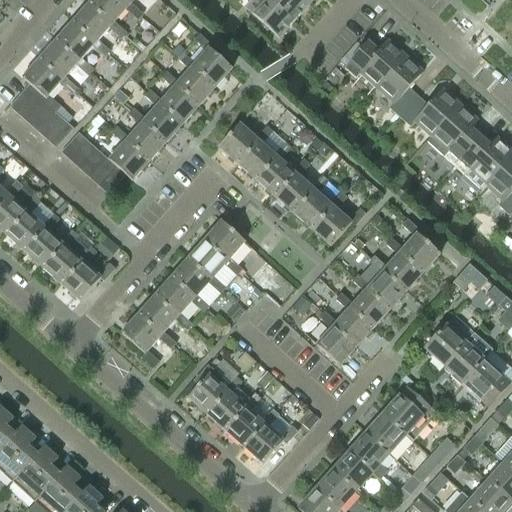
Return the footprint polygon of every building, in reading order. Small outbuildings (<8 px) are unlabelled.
[(112,28),(109,30),(121,41),(126,35),(114,24),(125,12),(128,9),(118,0),(93,0),(88,7),(112,28)] [(118,0),(128,9),(125,12),(137,22),(142,17),(130,6),(135,0),(118,0)] [(292,24),(266,0),(252,0),(244,10),(278,40),(292,24)] [(266,0),(292,24),(307,7),(298,0),(266,0)] [(95,46),(92,49),(104,60),(110,54),(97,43),(109,30),(112,28),(88,7),(72,25),(95,46)] [(78,65),(76,68),(88,78),(93,73),(81,62),(92,49),(95,46),(72,25),(55,43),(78,65)] [(206,54),(194,67),(192,70),(215,90),(231,72),(208,51),(211,48),(198,37),(193,42),(206,54)] [(362,50),(344,71),(354,80),(358,76),(375,91),(404,58),(386,42),(376,53),(366,44),(361,49),(362,50)] [(62,84),(59,86),(72,97),(77,91),(65,81),(76,68),(78,65),(55,43),(39,62),(62,84)] [(189,73),(179,84),(176,88),(198,109),(215,90),(192,70),(194,67),(182,56),(177,62),(189,73)] [(404,58),(375,91),(392,106),(388,110),(398,120),(417,99),(407,90),(422,74),(404,58)] [(42,106),(55,116),(60,110),(48,99),(59,86),(62,84),(39,62),(21,81),(29,88),(45,103),(42,106)] [(173,91),(162,104),(159,107),(183,126),(198,109),(176,88),(179,84),(178,85),(166,74),(160,80),(173,91)] [(9,110),(46,143),(64,123),(55,116),(42,106),(45,103),(29,88),(9,110)] [(417,99),(398,120),(409,129),(413,124),(430,139),(459,107),(441,91),(426,107),(417,99)] [(156,110),(145,122),(142,125),(165,146),(183,126),(159,107),(162,104),(149,93),(144,98),(156,110)] [(459,107),(430,139),(430,140),(426,144),(453,168),(480,138),(471,129),(477,123),(459,107)] [(139,128),(128,140),(126,144),(148,164),(165,146),(142,125),(145,122),(132,111),(127,117),(139,128)] [(64,123),(46,143),(56,152),(73,132),(64,123)] [(217,149),(237,166),(257,143),(260,146),(271,133),(265,128),(254,140),(238,126),(217,149)] [(108,163),(106,161),(88,181),(98,189),(115,169),(125,178),(131,183),(148,164),(126,144),(128,140),(116,129),(111,135),(123,147),(108,163)] [(60,156),(79,173),(97,153),(78,136),(60,156)] [(480,138),(453,168),(463,178),(480,193),(511,157),(511,154),(495,139),(490,146),(480,138)] [(257,143),(237,166),(255,183),(276,159),(279,162),(290,150),(284,145),(273,157),(260,146),(257,143)] [(97,153),(79,173),(88,181),(106,161),(97,153)] [(511,157),(480,193),(481,193),(485,189),(501,203),(497,208),(508,217),(511,212),(511,157)] [(276,159),(255,183),(274,199),(294,177),(297,179),(308,166),(302,161),(291,173),(279,162),(276,159)] [(115,169),(98,189),(107,197),(125,178),(115,169)] [(294,177),(274,199),(292,216),(313,193),(316,195),(327,183),(321,178),(310,190),(297,179),(294,177)] [(0,205),(6,198),(10,201),(18,192),(21,189),(22,188),(21,187),(16,182),(15,184),(4,196),(0,192),(0,205)] [(313,193),(292,216),(311,233),(331,209),(335,212),(345,199),(339,194),(329,206),(316,195),(313,193)] [(6,198),(0,205),(0,233),(4,238),(25,215),(28,218),(39,205),(40,204),(37,202),(34,199),(33,200),(22,212),(10,201),(6,198)] [(331,209),(311,233),(329,249),(350,226),(353,228),(364,216),(358,211),(347,223),(335,212),(331,209)] [(25,215),(4,238),(23,254),(43,231),(47,234),(58,222),(59,221),(56,219),(53,215),(52,217),(41,229),(28,218),(25,215)] [(413,239),(401,252),(399,255),(422,275),(440,256),(416,235),(418,233),(407,222),(401,228),(413,239)] [(226,264),(223,267),(235,278),(241,272),(228,261),(243,244),(220,224),(203,243),(226,264)] [(43,231),(23,254),(41,271),(62,247),(65,251),(74,241),(76,238),(77,237),(72,232),(70,233),(59,245),(47,234),(43,231)] [(62,247),(41,271),(60,287),(80,264),(84,267),(95,255),(96,254),(90,248),(89,250),(87,252),(74,241),(65,251),(62,247)] [(397,257),(385,270),(382,273),(405,294),(422,275),(399,255),(401,252),(390,242),(385,247),(397,257)] [(210,282),(207,286),(219,296),(224,290),(212,279),(223,267),(226,264),(203,243),(187,261),(210,282)] [(380,276),(368,289),(366,291),(389,311),(405,294),(382,273),(385,270),(373,260),(368,265),(380,276)] [(193,300),(190,304),(203,315),(208,309),(196,298),(207,286),(210,282),(187,261),(170,280),(193,300)] [(80,264),(60,287),(79,304),(99,281),(102,284),(113,271),(115,270),(109,265),(107,266),(97,278),(84,267),(80,264)] [(363,294),(352,306),(350,309),(373,329),(389,311),(366,291),(368,289),(356,278),(352,283),(363,294)] [(176,320),(174,323),(186,333),(191,327),(179,317),(190,304),(193,300),(170,280),(154,298),(176,320)] [(493,287),(485,296),(486,297),(498,307),(505,299),(494,288),(493,287)] [(347,312),(336,324),(333,328),(356,348),(373,329),(350,309),(352,306),(341,296),(336,301),(347,312)] [(160,338),(157,341),(170,352),(175,346),(163,335),(174,323),(176,320),(154,298),(138,317),(160,338)] [(505,299),(498,307),(504,313),(511,320),(511,304),(505,299)] [(331,330),(316,347),(339,367),(356,348),(333,328),(336,324),(324,314),(319,319),(331,330)] [(146,354),(157,341),(160,338),(138,317),(120,336),(143,356),(141,359),(153,371),(158,364),(146,354)] [(445,328),(424,351),(433,359),(431,361),(442,370),(444,368),(473,335),(455,318),(445,328)] [(473,335),(444,368),(451,375),(449,377),(460,387),(483,362),(492,351),(473,335)] [(483,362),(460,387),(462,385),(470,392),(468,394),(479,404),(480,403),(489,410),(510,386),(502,379),(483,362)] [(197,388),(186,400),(205,417),(226,394),(230,397),(236,390),(240,385),(234,379),(228,387),(207,368),(192,384),(197,388)] [(382,417),(405,438),(412,445),(437,416),(407,389),(399,398),(396,396),(387,406),(389,408),(382,417)] [(226,394),(205,417),(224,433),(244,411),(248,414),(260,400),(254,395),(248,401),(236,390),(230,397),(226,394)] [(511,411),(511,406),(506,402),(496,413),(504,420),(511,411)] [(0,452),(14,437),(5,429),(12,422),(0,411),(0,452)] [(244,411),(224,433),(242,450),(263,427),(267,430),(277,418),(272,412),(261,425),(248,414),(244,411)] [(373,427),(365,436),(388,457),(405,438),(382,417),(379,415),(370,425),(373,427)] [(263,427),(242,450),(261,467),(282,444),(285,447),(296,434),(297,433),(296,432),(291,428),(279,417),(277,418),(267,430),(263,427)] [(498,427),(490,420),(478,433),(487,440),(498,427)] [(14,437),(0,452),(0,473),(12,484),(36,456),(28,449),(34,441),(20,429),(14,437)] [(372,475),(371,475),(379,482),(387,473),(379,467),(388,457),(365,436),(363,434),(354,444),(356,446),(349,454),(372,475)] [(481,445),(473,438),(462,451),(470,458),(481,445)] [(445,440),(428,459),(436,467),(453,448),(445,440)] [(36,456),(12,484),(34,504),(59,476),(51,469),(57,461),(43,449),(36,456)] [(332,473),(355,494),(371,475),(372,475),(349,454),(346,452),(337,462),(339,464),(332,473)] [(464,464),(456,457),(446,469),(454,476),(464,464)] [(426,478),(436,467),(428,459),(417,470),(426,478)] [(487,485),(510,505),(511,503),(511,472),(504,465),(487,485)] [(59,476),(34,504),(43,511),(67,511),(82,496),(73,488),(79,481),(66,469),(59,476)] [(315,491),(337,511),(338,511),(355,494),(332,473),(329,470),(320,481),(322,483),(315,491)] [(429,487),(437,495),(448,483),(458,492),(462,487),(446,473),(442,478),(440,475),(429,487)] [(411,478),(400,490),(401,491),(409,497),(420,485),(412,478),(411,478)] [(461,495),(480,511),(507,511),(511,507),(511,506),(510,505),(487,485),(470,503),(461,495)] [(82,496),(67,511),(99,511),(95,508),(102,500),(89,488),(82,496)] [(337,511),(315,491),(313,489),(303,500),(306,502),(298,511),(299,511),(337,511)] [(445,511),(480,511),(461,495),(445,511)] [(395,496),(384,508),(385,508),(388,511),(395,511),(404,504),(396,497),(395,496)] [(410,509),(413,511),(429,511),(417,501),(410,509)]
